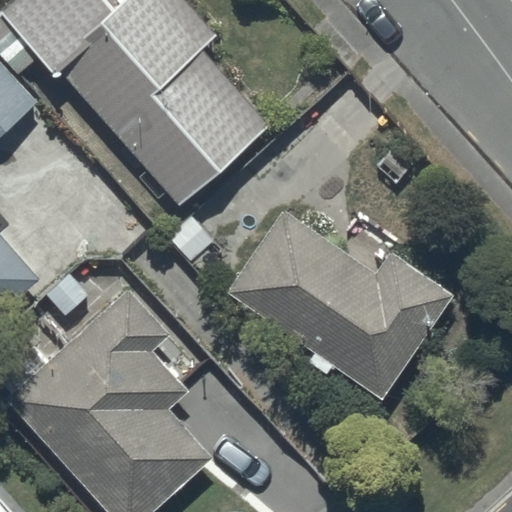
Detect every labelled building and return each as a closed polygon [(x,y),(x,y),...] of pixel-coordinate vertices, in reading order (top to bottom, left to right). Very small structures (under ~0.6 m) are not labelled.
[(63,80),(179,210),(269,131),(203,56),(217,42),(179,0),(16,0),(0,15),(0,59),(16,78),(34,62),(56,86),(63,80)] [(0,66),(0,140),(36,108),(0,66)] [(0,323),(41,284),(0,241),(0,227),(8,220),(0,212),(0,323)] [(376,279),(282,215),(225,298),(311,357),(306,365),(329,381),(334,373),(382,406),(454,300),(391,257),(376,279)] [(126,291),(2,405),(100,511),(158,511),(212,462),(168,414),(190,394),(180,383),(183,379),(170,365),(165,370),(152,355),(170,339),(126,291)]
